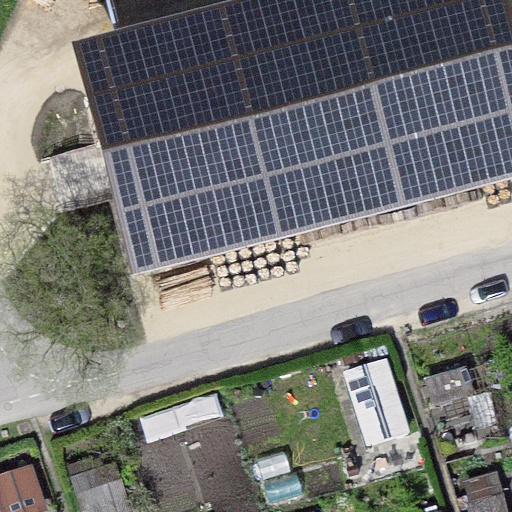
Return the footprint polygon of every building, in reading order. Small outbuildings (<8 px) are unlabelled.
[(511,178),(511,23),(506,0),(231,0),(71,41),(131,276),(511,178)] [(342,374),(367,450),(413,435),(388,359),(382,360),(379,351),(351,360),(354,370),(342,374)] [(484,391),(475,365),(425,381),(433,408),(484,391)] [(131,511),(116,464),(104,468),(98,450),(68,460),(70,466),(66,467),(80,511),(131,511)] [(48,511),(32,465),(0,476),(0,511),(48,511)] [(508,511),(497,473),(464,482),(470,503),(464,505),(466,511),(508,511)]
